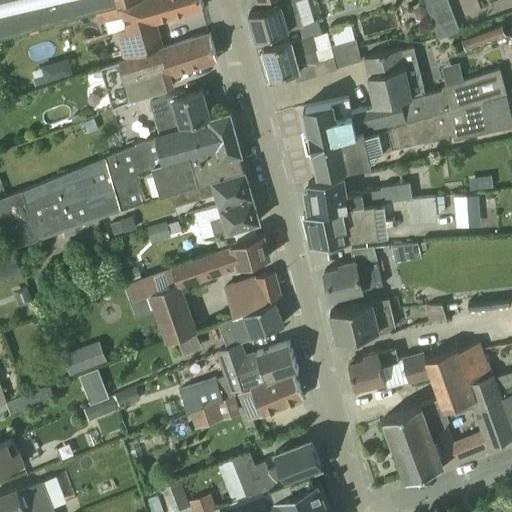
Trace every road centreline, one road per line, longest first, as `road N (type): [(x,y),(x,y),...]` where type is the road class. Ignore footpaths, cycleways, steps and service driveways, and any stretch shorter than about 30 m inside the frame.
road 1 (residential): [(359,511),(226,0)]
road 2 (residential): [(361,511),(511,457)]
